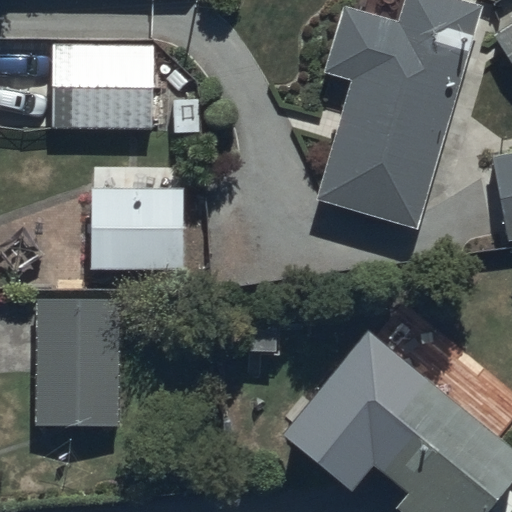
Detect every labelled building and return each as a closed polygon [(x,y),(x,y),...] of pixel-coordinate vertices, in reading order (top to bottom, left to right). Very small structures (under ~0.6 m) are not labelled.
[(418,223),(481,0),(402,0),(398,15),(347,0),(342,0),(324,65),(350,73),(316,194),(418,223)] [(511,16),(491,30),(511,62),(511,16)] [(155,40),(52,38),(51,129),(154,131),(155,40)] [(511,144),(490,148),(504,236),(511,234),(511,144)] [(186,177),(89,175),(88,265),(184,267),(186,177)] [(122,293),(37,292),(34,420),(120,422),(122,293)] [(484,511),(511,479),(511,452),(365,334),(281,436),(352,494),(373,469),(405,495),(394,508),(398,511),(484,511)]
